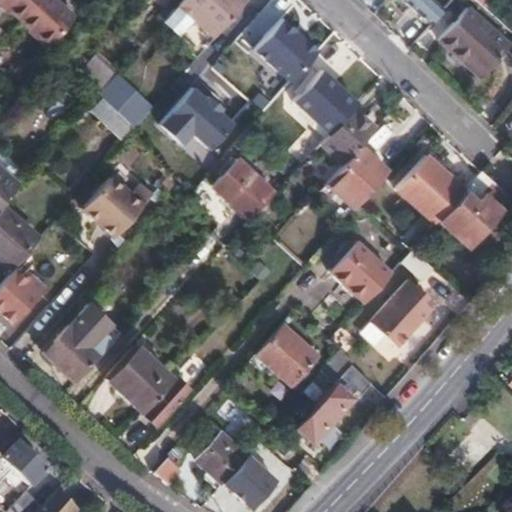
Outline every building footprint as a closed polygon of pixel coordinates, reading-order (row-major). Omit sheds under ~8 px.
[(0,0),(0,6),(1,7),(3,6),(23,23),(43,0),(0,0)] [(50,0),(43,0),(23,23),(34,34),(33,36),(46,47),(71,18),(50,0)] [(243,0),(183,0),(165,21),(200,54),(245,1),(243,0)] [(401,0),(429,26),(444,10),(433,0),(401,0)] [(464,9),(436,40),(477,79),(506,48),(464,9)] [(270,69),(287,84),(300,70),(297,67),(322,38),(308,24),(275,59),(277,62),(270,69)] [(64,52),(57,60),(75,77),(83,68),(64,52)] [(83,68),(75,77),(99,97),(115,78),(92,58),(83,68)] [(250,61),(240,73),(264,93),(274,81),(250,61)] [(292,101),(328,134),(351,110),(356,104),(320,71),(292,101)] [(99,97),(87,110),(123,141),(153,107),(117,76),(115,78),(99,97)] [(192,133),(210,149),(234,123),(220,111),(223,108),(209,96),(206,99),(192,87),(159,124),(182,144),(192,133)] [(328,134),(320,144),(341,165),(359,146),(359,145),(373,130),(351,110),(328,134)] [(325,183),(353,210),(358,204),(386,172),(359,146),(341,165),(325,183)] [(395,187),(433,223),(437,219),(464,190),(448,175),(445,177),(422,157),(395,187)] [(211,186),(248,221),(272,195),(234,161),(211,186)] [(0,208),(3,206),(22,184),(0,164),(0,208)] [(510,197),(482,172),(481,171),(464,190),(437,219),(467,246),(510,197)] [(108,177),(80,209),(113,237),(151,193),(140,184),(130,195),(108,177)] [(0,260),(10,270),(36,241),(39,238),(3,206),(0,208),(0,260)] [(39,238),(36,241),(48,252),(58,241),(46,230),(39,238)] [(327,273),(362,304),(369,296),(389,274),(354,243),(349,248),(333,267),(327,273)] [(329,264),(333,267),(349,248),(345,245),(329,264)] [(410,249),(408,250),(398,262),(419,282),(432,269),(410,249)] [(259,262),(250,272),(261,283),(271,273),(259,262)] [(14,269),(0,284),(0,317),(10,326),(44,288),(29,274),(25,279),(14,269)] [(428,298),(407,279),(368,323),(398,349),(432,311),(424,303),(428,298)] [(41,352),(74,382),(97,355),(118,333),(85,303),(65,326),(41,352)] [(279,325),(254,354),(291,386),(315,357),(279,325)] [(344,353),(356,339),(341,326),(328,340),(344,353)] [(134,347),(103,380),(141,414),(172,380),(134,347)] [(351,362),(339,351),(320,371),(333,383),(340,377),(349,366),(351,362)] [(333,384),(294,427),(310,441),(348,398),(356,390),(360,394),(369,384),(349,366),(340,377),(333,383),(333,384)] [(172,380),(141,414),(158,429),(191,392),(175,377),(172,380)] [(222,490),(249,459),(220,434),(193,464),(222,490)] [(0,462),(5,467),(29,488),(44,472),(15,446),(0,462)] [(250,511),(276,484),(249,459),(225,486),(250,511)] [(165,463),(154,476),(168,485),(178,474),(165,463)] [(24,493),(5,511),(36,511),(40,508),(24,493)] [(74,511),(55,493),(40,508),(36,511),(74,511)]
